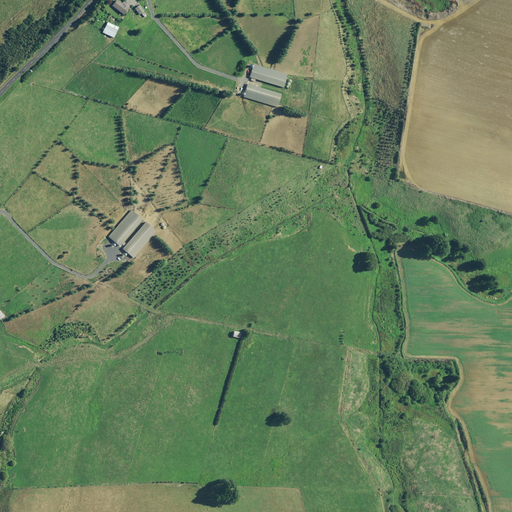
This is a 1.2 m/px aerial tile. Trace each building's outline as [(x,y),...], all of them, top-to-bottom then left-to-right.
[(122,4),(116,0),(115,0),(111,6),(123,14),(129,6),(123,2),(122,4)] [(147,16),(139,4),(134,8),(139,15),(141,13),(144,18),(147,16)] [(118,27),(107,22),(102,32),(113,38),(118,27)] [(286,74),(253,64),(249,77),(251,78),(251,80),(254,81),(255,79),(282,87),(286,74)] [(280,94),(247,84),(243,97),(277,107),(280,94)]
